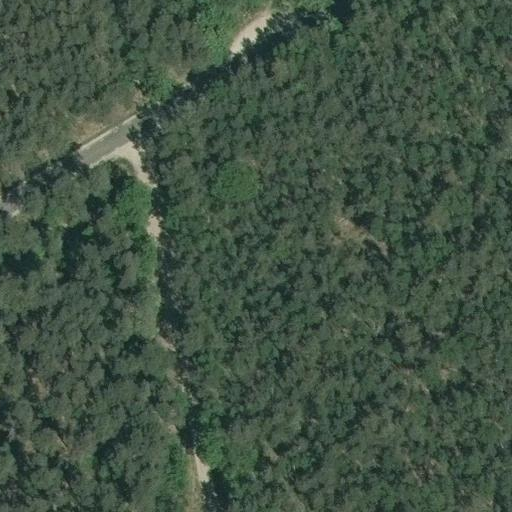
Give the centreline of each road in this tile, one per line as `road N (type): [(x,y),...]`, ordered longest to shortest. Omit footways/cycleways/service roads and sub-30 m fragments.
road 1 (tertiary): [(0,210),(346,0)]
road 2 (track): [(133,128),(212,511)]
